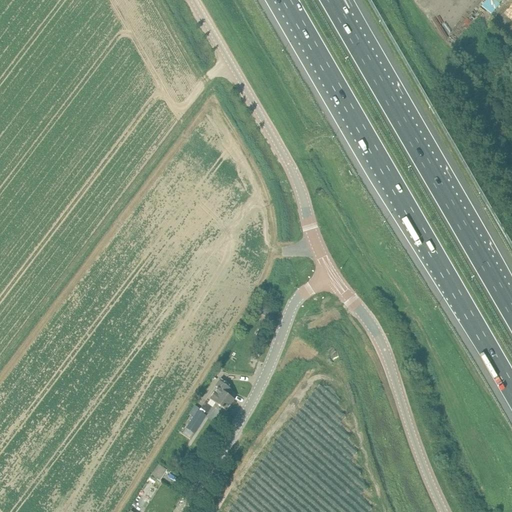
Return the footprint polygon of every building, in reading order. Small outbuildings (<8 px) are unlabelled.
[(380,137),(375,140),(387,166),(392,163),(380,137)] [(376,149),(371,151),(376,162),(381,160),(376,149)] [(458,289),(452,293),(460,304),(466,299),(458,289)] [(212,401),(218,405),(226,411),(234,400),(226,394),(230,389),(231,390),(232,390),(223,384),(218,380),(214,386),(217,388),(209,399),(212,401)] [(194,434),(206,416),(198,411),(186,429),(194,434)] [(186,466),(184,471),(190,475),(193,471),(186,466)]
